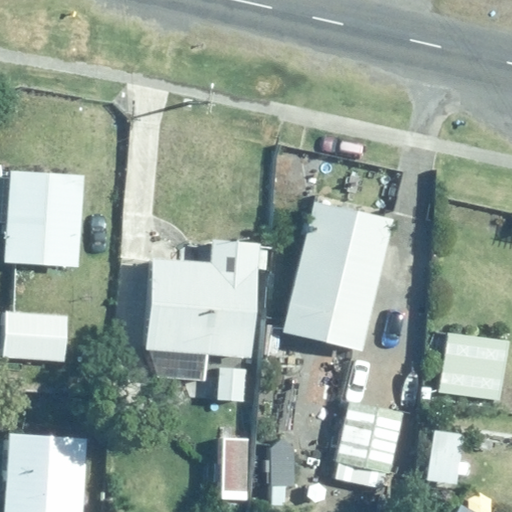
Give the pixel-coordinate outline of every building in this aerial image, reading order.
[(85,177),(10,173),(5,265),(80,269),(85,177)] [(354,352),(388,215),(308,196),(275,332),(354,352)] [(244,356),(247,268),(265,269),(267,241),(205,239),(204,259),(141,256),(137,352),(244,356)] [(67,316),(5,314),(2,359),(65,362),(67,316)] [(238,401),(240,368),(209,366),(208,400),(238,401)] [(385,490),(398,406),(338,397),(325,481),(385,490)] [(16,436),(7,436),(3,511),(82,511),(85,440),(77,440),(78,430),(16,427),(16,436)] [(451,484),(454,432),(424,430),(421,482),(451,484)] [(241,499),(241,431),(211,431),(210,499),(241,499)] [(480,511),(455,497),(446,511),(480,511)]
